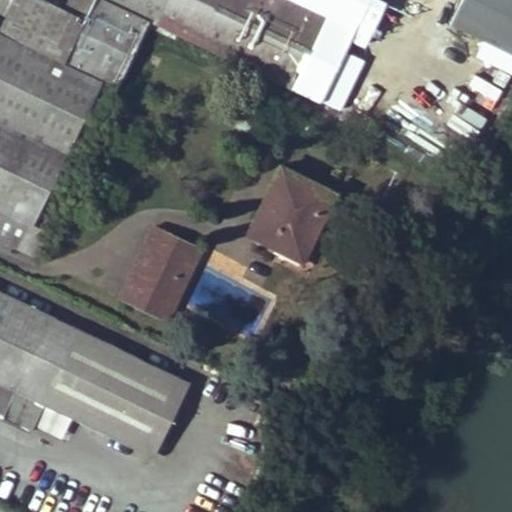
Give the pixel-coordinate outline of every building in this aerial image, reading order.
[(93,0),(64,61),(0,30),(0,236),(35,254),(149,19),(295,88),(335,0),(93,0)] [(355,19),(364,0),(335,0),(295,88),(322,101),(360,22),(355,19)] [(369,7),(353,42),(368,48),(370,44),(388,52),(402,21),(369,7)] [(335,194),(281,168),(269,192),(277,197),(257,237),(277,248),(280,241),(305,254),(335,194)] [(122,297),(158,314),(192,246),(156,228),(122,297)] [(201,249),(192,246),(158,314),(168,319),(201,249)] [(190,382),(0,290),(0,381),(46,403),(38,419),(45,422),(52,406),(155,455),(190,382)] [(0,381),(0,414),(4,416),(0,424),(0,447),(20,457),(38,419),(46,403),(0,381)]
